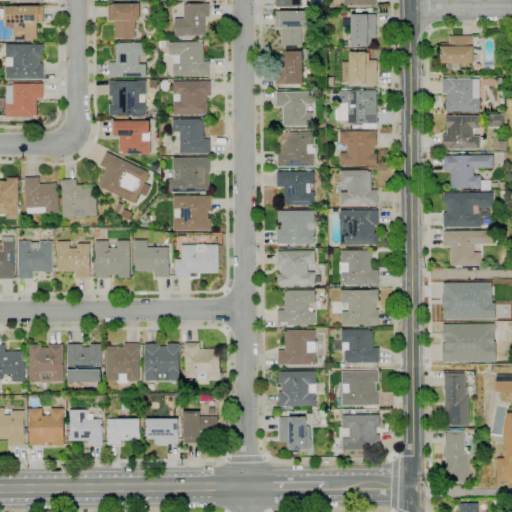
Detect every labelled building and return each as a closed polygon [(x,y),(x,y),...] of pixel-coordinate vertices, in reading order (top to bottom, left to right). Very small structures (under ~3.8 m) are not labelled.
[(131,39),(122,39),(122,38),(115,38),(115,21),(113,21),(113,20),(108,20),(108,5),(113,5),(113,4),(140,4),(140,20),(135,20),(135,38),(131,38),(131,39)] [(201,40),(196,40),(196,36),(186,36),(186,37),(174,37),(174,18),(184,18),(184,4),(209,4),(209,17),(205,17),(205,36),(201,36),(201,40)] [(37,40),(14,40),(14,27),(6,27),(6,22),(4,22),(4,19),(0,19),(0,9),(4,9),(4,7),(6,7),(6,6),(43,6),(43,23),(37,23),(37,40)] [(368,47),(351,47),(351,28),(341,28),(341,19),(351,19),(351,14),(355,14),(355,9),(361,9),(361,14),(368,14),(376,14),(376,38),(371,38),(371,46),(368,46),(368,47)] [(301,45),(281,45),(281,28),(275,28),(274,11),(310,11),(311,28),(301,28),(301,45)] [(471,70),(442,70),(442,63),(440,63),(441,46),(442,46),(442,44),(448,44),(449,36),(473,36),(473,39),(477,39),(477,47),(473,47),(473,63),(471,63),(471,70)] [(146,77),(109,78),(109,62),(116,62),(115,43),(146,42),(146,55),(139,55),(139,64),(146,64),(146,77)] [(173,77),(173,55),(169,55),(169,42),(200,42),(200,43),(203,43),(203,61),(210,61),(210,76),(173,77)] [(43,79),(6,79),(6,45),(43,45),(43,56),(40,57),(40,64),(43,64),(43,79)] [(152,56),(149,52),(154,47),(157,51),(152,56)] [(275,84),(275,66),(283,66),(283,53),(285,52),(302,51),(302,84),(275,84)] [(377,84),(350,85),(350,80),(342,81),(342,62),(349,62),(349,52),(366,52),(366,53),(368,53),(369,60),(376,60),(377,84)] [(479,112),(445,111),(445,100),(446,100),(446,93),(442,93),(442,78),(472,78),(472,79),(479,79),(479,99),(479,112)] [(169,91),(163,91),(163,89),(160,89),(161,83),(163,83),(163,80),(169,81),(169,91)] [(110,116),(110,104),(112,104),(112,96),(109,96),(109,81),(116,81),(116,82),(138,81),(146,81),(146,94),(139,94),(139,102),(146,102),(146,116),(137,116),(137,115),(118,115),(118,116),(110,116)] [(208,114),(173,114),(173,102),(174,102),(174,94),(173,94),(173,81),(210,81),(211,96),(207,96),(207,103),(208,103),(208,114)] [(6,117),(6,104),(7,104),(6,85),(13,85),(13,84),(43,84),(43,98),(36,98),(36,115),(33,115),(33,117),(6,117)] [(375,128),(362,128),(362,123),(347,124),(347,121),(340,121),(340,120),(335,120),(335,105),(339,105),(339,103),(331,103),(331,94),(340,94),(340,91),(349,91),(375,91),(375,92),(376,92),(377,123),(375,123),(375,128)] [(313,127),(286,127),(286,125),(283,125),(283,107),(276,107),(276,92),(313,92),(313,105),(306,105),(306,113),(313,113),(313,127)] [(500,128),(496,129),(496,127),(488,127),(488,114),(504,114),(504,127),(500,127),(500,128)] [(480,149),(442,149),(442,134),(446,134),(446,125),(445,125),(445,119),(446,119),(446,116),(479,116),(479,129),(473,129),(473,136),(480,136),(480,149)] [(210,154),(180,154),(180,132),(172,132),(172,119),(200,119),(200,120),(203,120),(204,139),(210,139),(210,154)] [(150,154),(122,154),(122,151),(119,151),(119,136),(113,136),(113,121),(150,120),(150,134),(143,134),(143,141),(150,141),(150,154)] [(377,166),(370,166),(370,165),(350,165),(350,166),(340,166),(340,153),(347,153),(347,144),(340,144),(340,131),(348,131),(362,131),(376,131),(376,146),(374,146),(374,154),(377,154),(377,166)] [(314,167),(277,167),(277,152),(280,152),(280,144),(277,144),(277,133),(297,132),(297,135),(299,135),(299,132),(314,132),(314,145),(307,145),(307,154),(314,154),(314,167)] [(505,151),(497,151),(497,142),(505,142),(505,151)] [(134,203),(100,187),(101,186),(98,185),(106,168),(100,165),(107,152),(149,172),(148,175),(148,177),(146,181),(145,181),(144,183),(152,187),(146,197),(139,193),(134,203)] [(480,188),(450,188),(450,170),(443,170),(443,156),(453,156),(472,156),(472,155),(493,155),(493,168),(473,168),(473,175),(480,175),(480,188)] [(209,192),(169,192),(169,180),(174,180),(174,171),(173,171),(173,158),(210,157),(210,172),(209,172),(209,192)] [(314,205),(287,205),(287,204),(284,204),(284,187),(277,187),(277,172),(307,172),(307,169),(312,169),(312,172),(314,172),(314,174),(316,174),(316,195),(314,195),(314,205)] [(378,204),(341,205),(340,192),(348,192),(348,183),(340,183),(340,170),(368,170),(368,171),(371,171),(371,190),(378,190),(378,204)] [(0,180),(3,180),(3,181),(7,181),(7,178),(18,177),(19,219),(6,219),(6,214),(0,214),(0,180)] [(46,215),(46,213),(27,214),(27,208),(25,208),(25,178),(39,178),(39,184),(57,184),(57,186),(58,186),(59,214),(46,215)] [(76,217),(63,217),(62,180),(76,179),(77,185),(82,185),(82,188),(96,188),(97,216),(85,216),(85,217),(76,217)] [(480,227),(443,227),(443,213),(446,213),(446,204),(443,204),(443,193),(494,193),(493,207),(480,207),(480,214),(480,227)] [(174,230),(174,219),(173,219),(173,209),(174,209),(173,196),(211,196),(211,211),(208,211),(208,219),(211,219),(211,230),(174,230)] [(119,214),(114,212),(118,203),(123,205),(119,214)] [(128,219),(121,216),(124,209),(131,212),(128,219)] [(277,244),(276,229),(281,229),(281,222),(278,222),(278,211),(314,210),(314,223),(313,223),(313,231),(314,231),(314,244),(277,244)] [(377,245),(340,245),(340,234),(339,234),(339,221),(340,221),(340,219),(339,220),(339,214),(340,214),(340,210),(378,210),(378,225),(375,225),(375,233),(377,233),(377,245)] [(481,266),(450,266),(450,246),(443,246),(443,231),(494,231),(494,244),(474,244),(474,253),(481,253),(481,266)] [(14,279),(0,279),(0,242),(2,242),(2,237),(13,237),(13,241),(14,241),(14,279)] [(169,277),(154,277),(154,271),(134,271),(134,240),(148,240),(148,247),(169,247),(169,277)] [(33,279),(18,279),(18,241),(31,241),(31,242),(40,242),(40,241),(53,241),(53,269),(51,269),(51,272),(33,272),(33,279)] [(90,278),(75,278),(75,272),(57,272),(57,241),(70,241),(70,248),(77,248),(77,243),(90,243),(90,250),(89,250),(89,268),(90,268),(90,278)] [(130,278),(119,278),(119,275),(110,275),(110,278),(96,278),(96,241),(108,241),(108,248),(117,248),(117,241),(130,241),(130,278)] [(176,277),(175,260),(182,259),(182,245),(206,245),(218,245),(219,273),(200,273),(190,273),(190,277),(176,277)] [(378,284),(341,285),(341,273),(340,273),(339,262),(341,262),(341,250),(368,250),(368,251),(371,251),(372,270),(378,270),(378,284)] [(314,285),(277,285),(277,274),(280,274),(280,266),(277,266),(277,251),(314,251),(314,264),(307,264),(307,272),(314,272),(314,285)] [(315,325),(278,325),(278,310),(284,310),(284,291),(287,291),(287,290),(315,290),(315,303),(308,303),(308,312),(315,312),(315,325)] [(378,324),(371,324),(352,324),(352,325),(342,325),(341,312),(348,312),(348,303),(341,303),(341,290),(349,290),(372,290),(378,290),(378,301),(375,301),(375,309),(378,309),(378,324)] [(379,363),(344,363),(344,351),(342,351),(331,351),(331,341),(341,341),(341,329),(369,329),(369,331),(372,331),(372,348),(379,348),(379,363)] [(315,365),(278,365),(278,350),(284,350),(284,332),(287,332),(287,330),(315,330),(315,365)] [(128,383),(117,383),(117,381),(106,381),(105,347),(117,346),(117,348),(124,347),(124,344),(139,343),(139,381),(128,381),(128,383)] [(145,381),(145,368),(145,350),(145,344),(160,343),(160,347),(167,346),(167,344),(179,344),(179,352),(179,371),(179,380),(145,381)] [(219,380),(197,380),(197,378),(185,378),(185,343),(200,343),(200,349),(219,349),(219,380)] [(63,382),(29,382),(29,345),(40,344),(40,348),(48,348),(48,345),(63,344),(63,382)] [(101,382),(68,382),(67,344),(82,344),(82,347),(90,347),(90,344),(102,344),(102,369),(101,370),(101,382)] [(12,375),(3,375),(3,379),(0,379),(0,345),(5,345),(5,351),(24,351),(24,354),(25,354),(25,369),(26,369),(26,376),(25,376),(25,382),(12,382),(12,375)] [(278,406),(278,392),(281,392),(281,384),(278,384),(278,372),(315,371),(315,383),(316,383),(316,394),(316,406),(278,406)] [(379,405),(342,406),(342,399),(339,399),(339,383),(341,383),(341,371),(378,371),(379,383),(375,383),(375,390),(379,390),(379,405)] [(468,426),(450,426),(450,415),(444,415),(444,373),(464,373),(464,375),(467,375),(467,396),(468,396),(468,426)] [(511,391),(495,391),(495,381),(496,381),(496,374),(511,374),(511,391)] [(24,446),(10,446),(9,439),(0,439),(0,408),(4,408),(4,415),(11,415),(11,411),(24,411),(24,416),(24,435),(24,446)] [(45,446),(29,446),(29,408),(42,408),(42,415),(50,415),(50,408),(63,408),(63,418),(63,437),(64,437),(64,446),(52,446),(52,443),(45,443),(45,446)] [(88,445),(88,441),(69,441),(69,436),(70,436),(70,410),(87,410),(87,420),(102,420),(102,445),(88,445)] [(496,458),(496,481),(511,481),(511,410),(507,410),(503,426),(504,457),(496,458)] [(200,443),(183,443),(183,411),(200,411),(200,416),(218,416),(218,437),(200,437),(200,443)] [(380,449),(343,449),(343,438),(340,438),(339,427),(342,427),(342,415),(379,415),(379,426),(376,426),(376,434),(379,434),(380,449)] [(309,450),(290,450),(290,449),(287,449),(287,442),(279,442),(279,417),(306,417),(306,426),(308,426),(309,428),(309,438),(311,440),(311,448),(309,450)] [(121,445),(108,445),(107,419),(140,419),(140,440),(121,440),(121,445)] [(178,444),(155,444),(155,439),(147,439),(147,436),(146,436),(146,419),(178,419),(178,444)] [(446,483),(444,431),(464,431),(465,453),(468,453),(469,483),(446,483)] [(459,511),(459,504),(468,504),(468,500),(474,500),(474,503),(478,503),(478,511),(459,511)]
